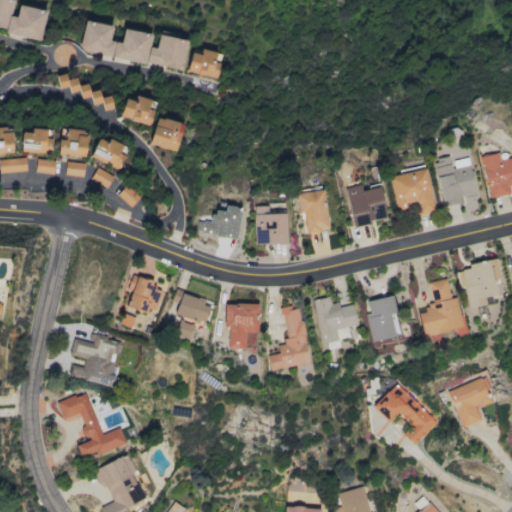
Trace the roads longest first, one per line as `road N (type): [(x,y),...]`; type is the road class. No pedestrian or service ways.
road 1 (residential): [(0,210),(66,215),(263,274),(315,271),(511,223)]
road 2 (residential): [(59,511),(34,457),(28,411),(66,215)]
